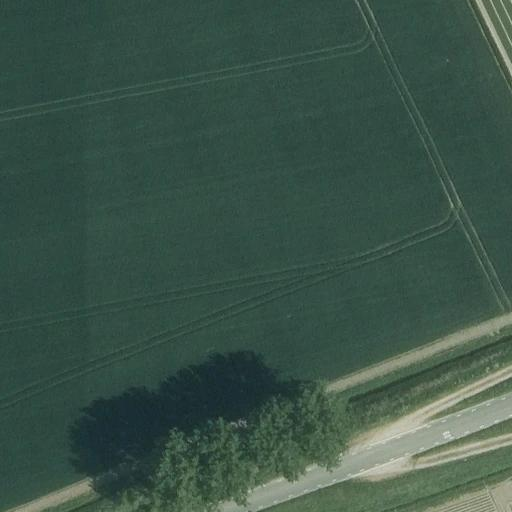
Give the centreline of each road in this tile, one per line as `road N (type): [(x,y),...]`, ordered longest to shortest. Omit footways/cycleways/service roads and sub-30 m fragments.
road 1 (track): [(511,439),(418,464),(366,460),(415,419),(511,371)]
road 2 (tertiary): [(511,406),(223,511)]
